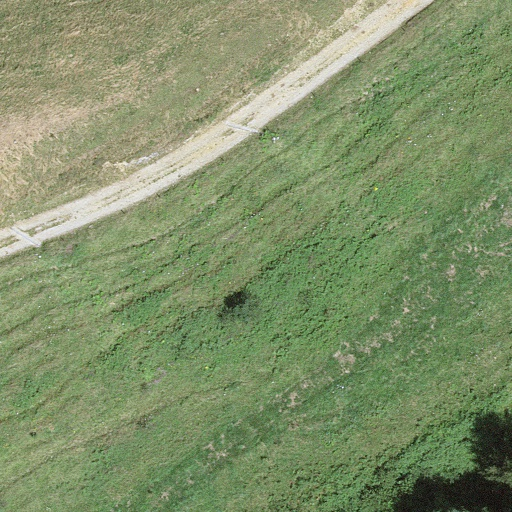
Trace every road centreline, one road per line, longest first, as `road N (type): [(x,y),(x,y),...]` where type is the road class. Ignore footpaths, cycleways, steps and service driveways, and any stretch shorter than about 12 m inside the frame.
road 1 (track): [(132,511),(401,308),(511,207)]
road 2 (track): [(0,242),(220,132),(391,0)]
